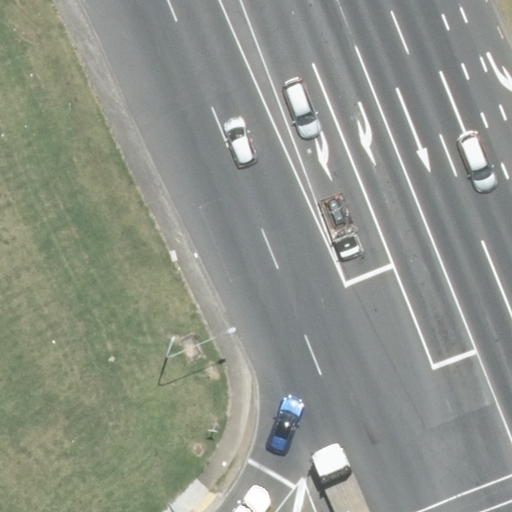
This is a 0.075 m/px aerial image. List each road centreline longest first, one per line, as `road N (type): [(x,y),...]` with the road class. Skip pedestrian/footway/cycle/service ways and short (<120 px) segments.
road 1 (primary): [(330,374),(183,0)]
road 2 (primary): [(407,38),(511,315)]
road 3 (primary): [(407,38),(511,161)]
road 4 (primary): [(259,511),(330,374)]
road 5 (primary): [(385,511),(330,374)]
